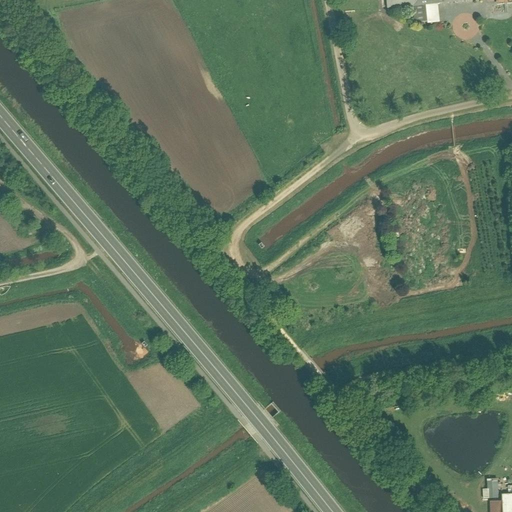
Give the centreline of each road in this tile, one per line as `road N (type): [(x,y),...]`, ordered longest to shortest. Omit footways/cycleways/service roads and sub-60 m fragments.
road 1 (primary): [(0,118),(331,511)]
road 2 (unclassified): [(511,97),(363,132),(348,114),(327,0)]
road 3 (track): [(369,132),(236,233),(235,258),(247,273),(261,274),(310,236)]
